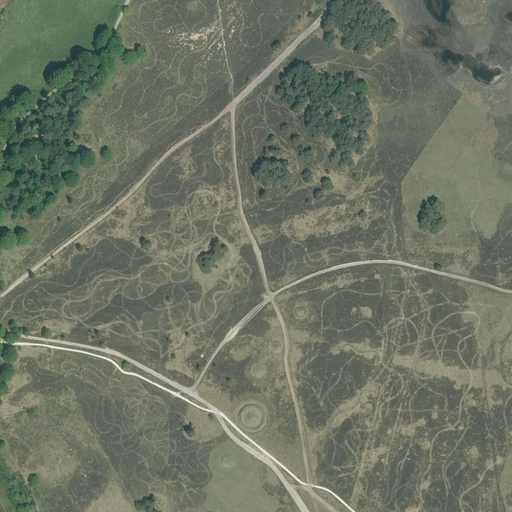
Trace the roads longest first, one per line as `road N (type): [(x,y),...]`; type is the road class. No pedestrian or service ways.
road 1 (unknown): [(311,492),(285,332),(242,216),(233,106),(0,297)]
road 2 (track): [(0,161),(21,119),(103,45),(129,0)]
road 3 (track): [(190,393),(96,349),(0,336)]
road 4 (track): [(304,511),(277,471),(240,446),(190,393)]
road 5 (unknown): [(336,0),(233,106)]
